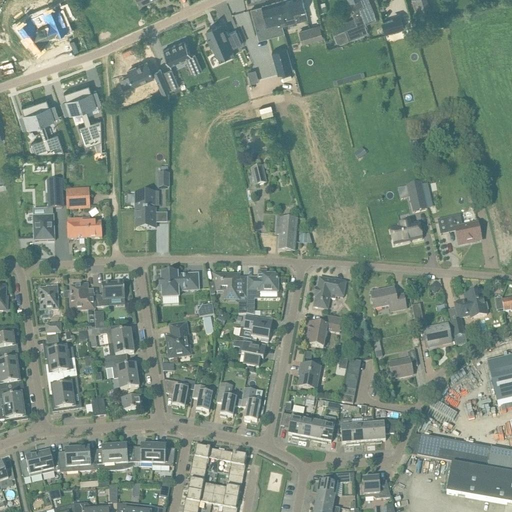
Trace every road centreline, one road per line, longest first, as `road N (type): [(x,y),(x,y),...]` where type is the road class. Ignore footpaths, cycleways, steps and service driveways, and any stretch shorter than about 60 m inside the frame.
road 1 (residential): [(305,468),(397,458),(414,411),(441,372),(511,327)]
road 2 (residential): [(511,285),(303,265)]
road 3 (residential): [(267,445),(303,265)]
road 4 (residential): [(45,433),(23,264)]
road 5 (residential): [(160,423),(143,261)]
road 6 (residential): [(303,265),(143,261)]
road 7 (residential): [(143,261),(23,264)]
